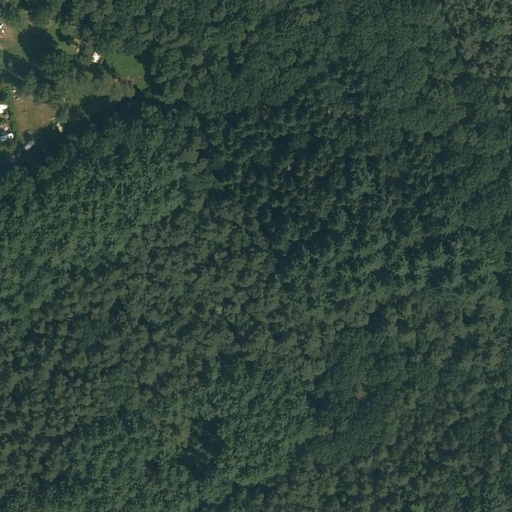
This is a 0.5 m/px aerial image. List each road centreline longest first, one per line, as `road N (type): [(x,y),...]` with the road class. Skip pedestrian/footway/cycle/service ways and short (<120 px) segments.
road 1 (track): [(0,194),(357,15)]
road 2 (track): [(348,0),(453,162)]
road 3 (track): [(453,162),(495,227),(511,288)]
